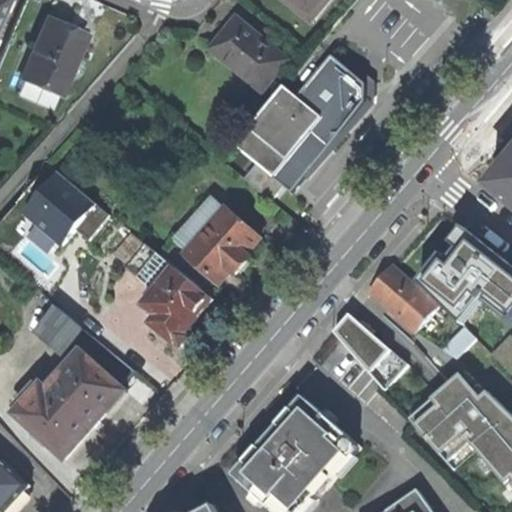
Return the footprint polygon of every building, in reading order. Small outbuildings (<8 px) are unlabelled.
[(0,0),(0,23),(10,0),(0,0)] [(329,0),(281,0),(310,24),(329,0)] [(249,79),(264,92),(288,64),(236,21),(221,38),(210,51),(245,83),(249,79)] [(60,97),(85,38),(66,30),(46,22),(21,81),(60,97)] [(272,204),(284,188),(292,194),(315,166),(370,98),(370,82),(336,58),(303,96),(289,86),(236,148),(257,165),(244,181),(272,204)] [(511,204),(511,167),(494,188),(511,204)] [(26,214),(36,223),(70,182),(60,173),(26,214)] [(78,231),(99,205),(70,182),(36,223),(65,247),(72,238),(78,231)] [(174,245),(187,256),(227,210),(214,199),(174,245)] [(112,216),(99,205),(78,231),(91,241),(112,216)] [(262,240),(227,210),(187,256),(213,279),(221,286),(234,272),(238,276),(245,267),(253,258),(249,255),(262,240)] [(452,244),(460,250),(472,234),(465,228),(452,244)] [(444,255),(420,283),(458,319),(478,296),(485,301),(511,323),(511,265),(500,256),(497,260),(488,252),(490,249),(472,234),(460,250),(451,260),(444,255)] [(187,256),(174,245),(163,258),(177,270),(202,291),(213,279),(187,256)] [(495,252),(490,249),(488,252),(497,260),(500,256),(495,252)] [(160,256),(140,279),(157,294),(177,270),(163,258),(160,256)] [(418,333),(441,307),(395,267),(383,280),(372,293),(418,333)] [(202,291),(177,270),(157,294),(147,305),(160,316),(154,324),(179,345),(180,344),(183,347),(190,339),(186,336),(192,329),(215,302),(202,291)] [(465,325),(485,301),(478,296),(458,319),(465,325)] [(34,432),(65,461),(101,421),(126,393),(118,386),(132,370),(58,310),(38,333),(60,351),(66,365),(83,361),(71,372),(67,370),(47,392),(39,385),(16,411),(36,429),(34,432)] [(410,366),(381,341),(352,315),(336,333),(388,391),(410,366)] [(478,340),(466,328),(444,351),(459,360),(478,340)] [(511,336),(494,355),(511,371),(511,336)] [(468,372),(464,376),(485,399),(491,393),(468,372)] [(464,376),(413,420),(450,464),(472,444),(478,451),(511,489),(511,414),(491,393),(485,399),(464,376)] [(277,511),(308,511),(363,450),(305,399),(281,427),(283,429),(278,435),(264,451),(262,449),(237,477),(277,511)] [(456,471),(478,451),(472,444),(450,464),(456,471)] [(0,511),(6,511),(7,511),(16,501),(29,486),(0,460),(0,511)] [(434,511),(420,492),(391,511),(434,511)]
